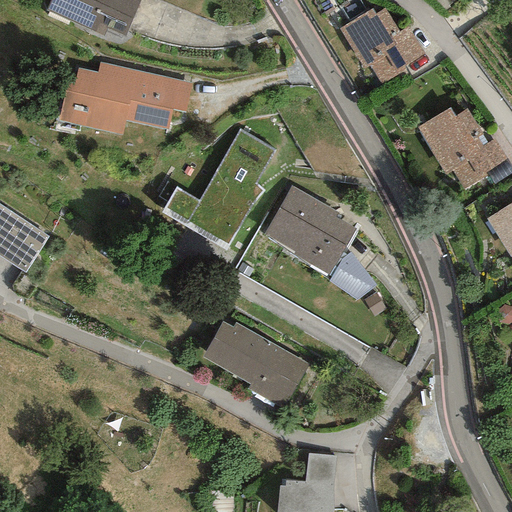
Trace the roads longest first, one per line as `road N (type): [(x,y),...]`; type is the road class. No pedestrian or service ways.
road 1 (residential): [(444,304),(385,420),(342,442),(289,435),(0,304)]
road 2 (tertiary): [(444,304),(420,239),(278,0)]
road 3 (tertiary): [(499,511),(467,446),(444,304)]
road 4 (residential): [(405,0),(443,37),(511,132)]
